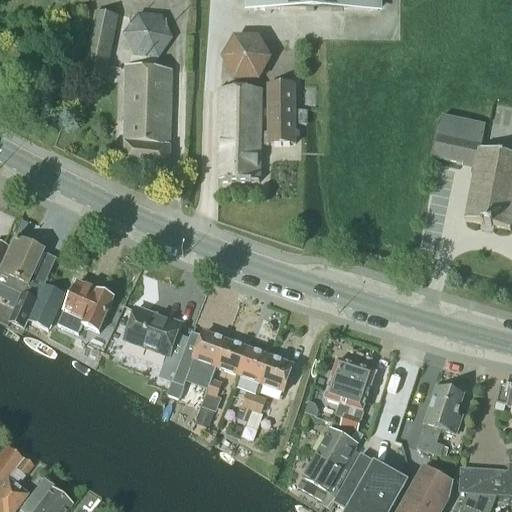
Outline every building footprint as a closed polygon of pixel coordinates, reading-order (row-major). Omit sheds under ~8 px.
[(245,0),(245,14),(382,15),(382,0),(245,0)] [(106,81),(118,19),(95,15),(83,77),(106,81)] [(159,62),(173,42),(162,19),(138,17),(123,38),(134,60),(159,62)] [(234,83),(258,83),(270,62),(258,41),(234,41),(222,62),(234,83)] [(168,172),(170,123),(172,75),(153,74),(144,73),(127,72),(122,170),(168,172)] [(295,114),(295,89),(267,89),(267,136),(264,135),(264,137),(261,137),(261,94),(219,94),(219,185),(259,185),(259,149),(267,149),(267,147),(295,147),(295,127),(308,127),(308,114),(295,114)] [(510,233),(511,221),(511,160),(480,154),(485,128),(441,120),(433,162),(463,167),(463,166),(469,167),(476,168),(465,224),(482,228),(481,230),(486,231),(493,233),(493,230),(510,233)] [(23,332),(36,305),(24,299),(28,289),(44,255),(16,242),(0,276),(0,289),(21,299),(9,325),(23,332)] [(77,286),(63,318),(57,330),(77,339),(82,328),(99,336),(114,303),(113,302),(111,297),(104,294),(98,296),(77,286)] [(34,312),(54,321),(65,297),(45,288),(34,312)] [(156,320),(136,313),(125,345),(169,361),(181,328),(156,319),(156,320)] [(191,336),(166,400),(179,404),(186,386),(193,364),(215,372),(226,345),(203,337),(202,340),(191,336)] [(226,345),(215,372),(238,381),(248,354),(226,345)] [(248,354),(238,381),(260,389),(270,362),(248,354)] [(270,362),(260,389),(283,397),(293,370),(270,362)] [(336,367),(324,403),(339,408),(335,420),(342,422),(340,429),(339,430),(356,435),(357,436),(361,423),(363,416),(375,380),(336,367)] [(217,401),(222,387),(211,383),(207,394),(206,397),(217,401)] [(511,386),(510,394),(502,392),(498,407),(511,410),(511,386)] [(449,394),(438,390),(425,429),(424,428),(416,453),(440,462),(444,450),(437,448),(441,434),(454,438),(459,423),(455,421),(463,399),(460,398),(461,396),(449,392),(449,394)] [(217,401),(206,397),(201,411),(212,415),(217,401)] [(251,414),(256,400),(246,397),(241,411),(251,414)] [(261,418),(266,404),(256,400),(251,414),(261,418)] [(331,433),(317,458),(344,474),(358,449),(350,445),(356,435),(339,430),(340,429),(333,427),(330,432),(331,433)] [(15,473),(22,464),(6,452),(0,459),(0,493),(7,484),(5,483),(14,472),(15,473)] [(317,458),(303,483),(327,496),(320,509),(326,511),(330,511),(332,508),(340,495),(334,492),(344,474),(317,458)] [(340,495),(332,508),(333,509),(334,508),(342,511),(394,511),(408,488),(410,485),(400,480),(404,474),(393,467),(389,474),(360,458),(340,495)] [(511,500),(511,460),(509,460),(508,476),(461,473),(459,497),(467,497),(496,499),(511,500)] [(24,480),(32,470),(23,463),(22,464),(15,473),(24,480)] [(400,511),(443,511),(448,505),(453,487),(425,471),(413,491),(400,511)] [(67,511),(70,510),(50,495),(53,491),(43,483),(20,511),(67,511)] [(16,511),(27,500),(7,484),(0,493),(0,511),(16,511)] [(490,511),(496,499),(467,497),(460,511),(490,511)]
